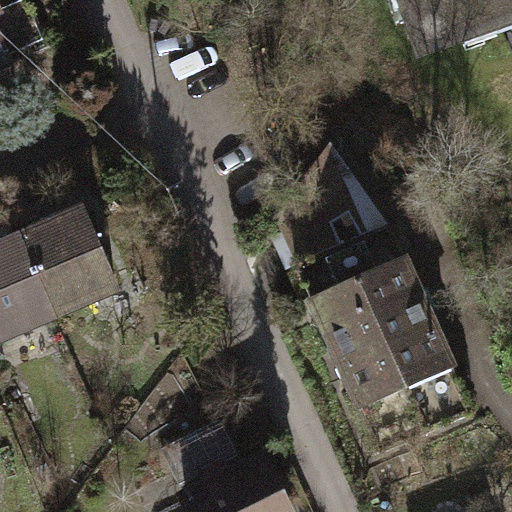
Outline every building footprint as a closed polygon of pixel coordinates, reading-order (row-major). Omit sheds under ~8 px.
[(0,67),(10,64),(5,53),(39,38),(21,0),(15,0),(0,6),(0,67)] [(511,0),(401,0),(420,54),(464,38),(459,23),(511,5),(511,0)] [(85,210),(24,233),(55,314),(116,290),(85,210)] [(388,225),(297,266),(381,452),(472,412),(388,225)] [(0,242),(0,335),(55,314),(24,233),(0,242)] [(161,448),(178,483),(236,457),(219,422),(161,448)] [(236,457),(178,483),(191,511),(286,511),(258,448),(236,457)]
